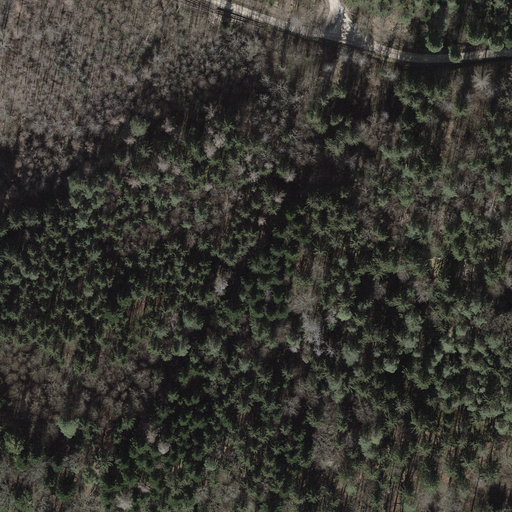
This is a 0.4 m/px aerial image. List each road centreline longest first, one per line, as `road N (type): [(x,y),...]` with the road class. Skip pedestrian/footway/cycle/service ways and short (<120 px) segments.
road 1 (track): [(335,0),(357,38),(414,55),(511,49)]
road 2 (track): [(229,0),(357,38)]
